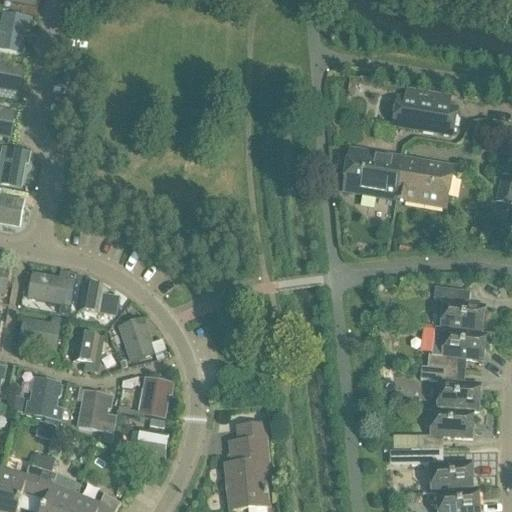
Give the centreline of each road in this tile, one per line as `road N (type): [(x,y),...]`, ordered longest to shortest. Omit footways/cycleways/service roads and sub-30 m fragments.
road 1 (residential): [(164,511),(180,485),(196,417),(191,364),(147,297),(30,248)]
road 2 (residential): [(30,248),(52,176),(36,139),(56,0)]
